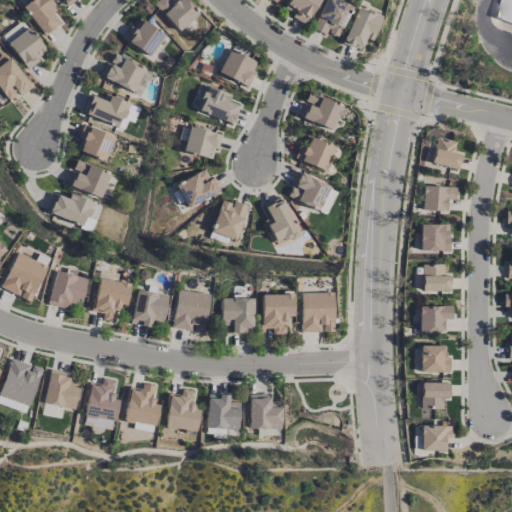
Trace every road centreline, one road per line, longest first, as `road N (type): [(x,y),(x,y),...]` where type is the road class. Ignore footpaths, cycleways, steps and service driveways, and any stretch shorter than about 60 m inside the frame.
road 1 (residential): [(387,468),(379,307),(384,193),(431,0)]
road 2 (residential): [(382,363),(172,362),(60,344),(0,320)]
road 3 (residential): [(227,0),(319,67),(511,121)]
road 4 (residential): [(492,412),(480,360),(480,216),(502,119)]
road 5 (residential): [(42,146),(84,48),(118,0)]
